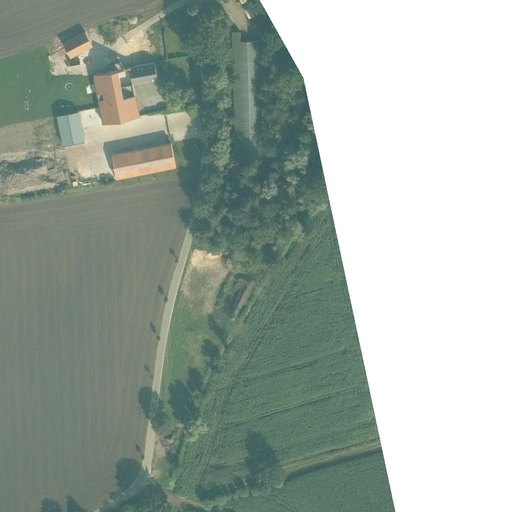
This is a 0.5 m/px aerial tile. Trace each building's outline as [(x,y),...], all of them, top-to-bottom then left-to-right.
[(266,15),(263,2),(251,5),(254,18),(266,15)] [(235,34),(235,163),(235,165),(266,165),(266,41),(249,41),(249,34),(235,34)] [(83,35),(64,45),(70,56),(89,45),(83,35)] [(148,39),(131,42),(135,62),(152,58),(148,39)] [(160,79),(157,61),(95,72),(104,122),(139,116),(134,84),(160,79)] [(74,74),(51,78),(65,149),(84,146),(83,141),(91,139),(89,128),(84,129),(74,74)] [(187,172),(182,147),(121,157),(125,183),(187,172)]
